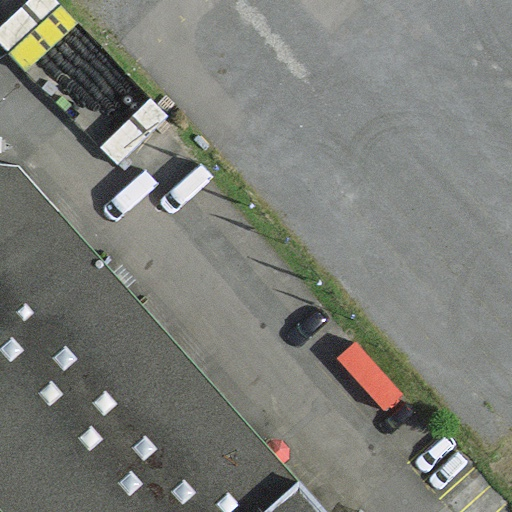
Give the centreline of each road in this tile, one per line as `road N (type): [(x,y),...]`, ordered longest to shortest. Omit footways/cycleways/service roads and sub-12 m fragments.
road 1 (unknown): [(60,124),(410,511)]
road 2 (unknown): [(170,35),(452,361),(487,391),(511,383)]
road 3 (unknown): [(170,35),(89,116),(60,124)]
